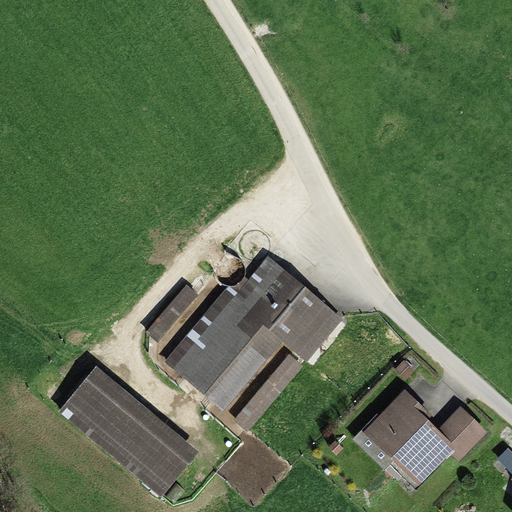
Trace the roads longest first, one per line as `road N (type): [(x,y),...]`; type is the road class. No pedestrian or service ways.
road 1 (residential): [(511,419),(378,297),(296,141)]
road 2 (unclassified): [(212,0),(296,141)]
